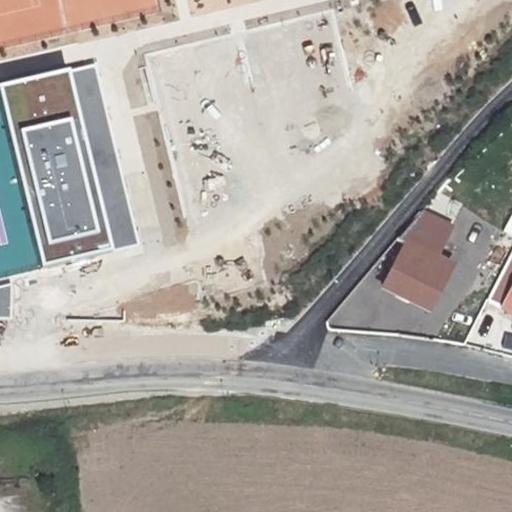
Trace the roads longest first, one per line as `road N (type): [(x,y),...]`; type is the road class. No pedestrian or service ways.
road 1 (residential): [(270,372),(511,88)]
road 2 (tertiary): [(0,381),(170,366),(270,372)]
road 3 (residential): [(511,378),(410,353),(327,352),(270,372)]
road 4 (tertiary): [(270,372),(511,416)]
